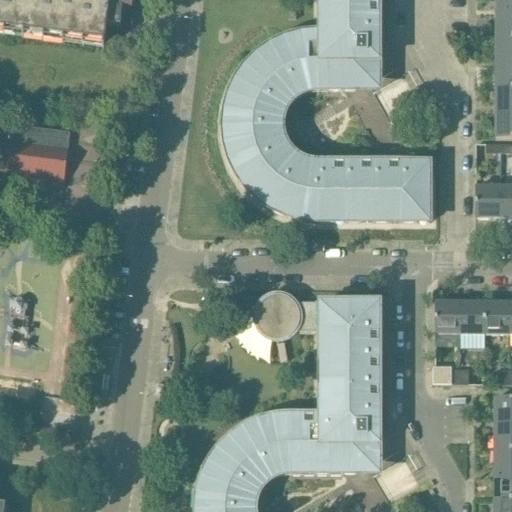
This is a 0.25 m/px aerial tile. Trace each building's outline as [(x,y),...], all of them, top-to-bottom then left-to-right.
[(0,0),(0,37),(104,51),(106,29),(119,31),(123,0),(121,0),(0,0)] [(319,0),(320,34),(309,34),(303,35),(292,37),(282,41),(272,46),(267,49),(258,55),(254,59),(246,67),(240,75),(234,85),(231,90),(229,95),(226,105),(224,116),(223,121),(223,132),(224,143),(226,154),(229,165),(232,170),(234,174),(240,184),(246,192),(250,196),(258,204),(267,210),(272,213),(282,218),(287,220),(292,221),(302,224),(308,224),(316,225),(430,225),(430,165),(318,165),(312,164),(309,164),(303,161),(300,160),(294,156),(292,153),(288,148),(285,142),(284,136),(283,133),(283,126),(284,120),(287,114),(288,111),(292,106),(297,101),(300,99),(305,96),(309,95),(315,94),(356,94),(380,80),(379,0),(319,0)] [(511,0),(496,0),(496,15),(511,15),(511,0)] [(511,39),(511,15),(496,15),(496,40),(511,39)] [(511,39),(496,40),(496,65),(511,65),(511,39)] [(511,90),(511,65),(496,65),(496,90),(511,90)] [(511,90),(496,90),(496,116),(511,115),(511,90)] [(511,141),(511,115),(496,116),(496,141),(511,141)] [(0,176),(12,178),(12,176),(38,179),(38,181),(64,184),(69,149),(71,135),(0,126),(0,176)] [(486,157),(500,157),(500,147),(486,147),(486,157)] [(511,147),(500,147),(500,157),(511,156),(511,147)] [(475,222),(500,222),(500,190),(475,189),(475,222)] [(511,189),(500,190),(500,222),(511,221),(511,189)] [(278,306),(278,298),(273,299),(268,301),(263,304),(260,307),(257,312),(256,317),(255,322),(256,327),(257,330),(260,334),(264,338),(268,341),(270,342),(276,343),(281,343),(286,341),(290,339),(294,336),(320,336),(320,417),(292,417),(281,418),(271,419),(260,422),(250,426),(245,429),(236,435),(227,441),(223,445),(216,453),(213,458),(207,467),(202,477),(200,482),(197,493),(196,503),(195,509),(195,511),(255,511),(256,506),(258,500),(261,494),(263,491),(267,487),(272,483),(275,481),(281,479),(288,477),(356,477),(380,464),(380,306),(278,306)] [(460,339),(460,306),(436,306),(436,339),(460,339)] [(460,339),(485,339),(485,306),(460,306),(460,339)] [(511,338),(510,306),(485,306),(485,339),(511,338)] [(453,388),(453,373),(453,370),(433,370),(433,388),(453,388)] [(470,373),(453,373),(453,388),(470,388),(470,373)] [(502,388),(510,388),(510,373),(502,373),(502,388)] [(511,400),(496,401),(496,428),(511,427),(511,400)] [(511,453),(511,427),(496,428),(496,453),(511,453)] [(511,453),(496,453),(495,478),(511,478),(511,453)] [(511,503),(511,478),(495,478),(495,503),(511,503)] [(511,511),(511,503),(495,503),(494,511),(511,511)]
